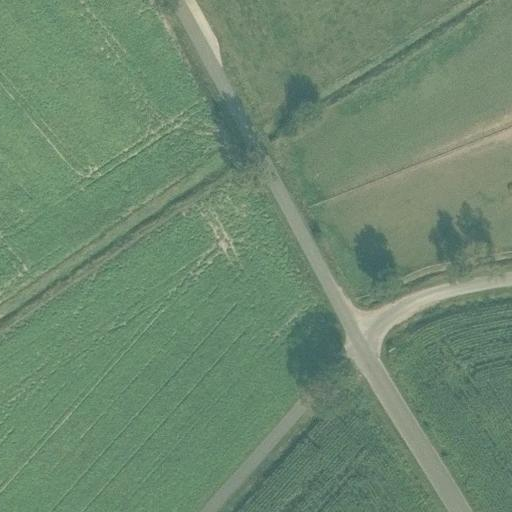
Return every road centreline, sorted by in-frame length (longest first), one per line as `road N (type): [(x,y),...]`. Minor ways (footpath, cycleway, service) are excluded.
road 1 (unclassified): [(356,346),(234,105),(171,0)]
road 2 (unclassified): [(206,511),(356,346)]
road 3 (unclassified): [(457,511),(356,346)]
road 4 (unclassified): [(356,346),(420,299),(511,278)]
